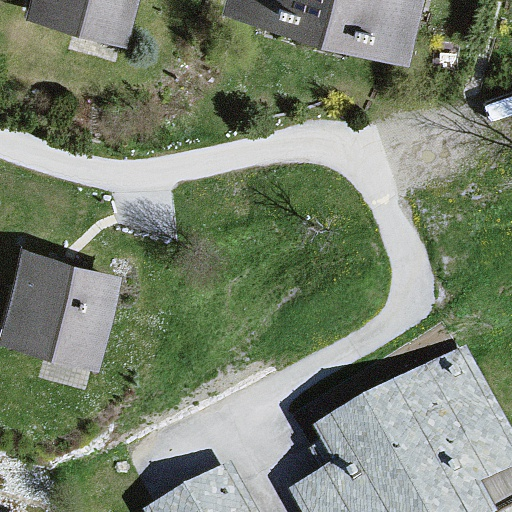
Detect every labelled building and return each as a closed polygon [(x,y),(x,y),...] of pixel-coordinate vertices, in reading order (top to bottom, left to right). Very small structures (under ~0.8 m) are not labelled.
[(134,0),(24,0),(18,21),(120,50),(134,0)] [(420,0),(219,0),(213,22),(402,71),(420,0)] [(123,278),(17,253),(0,321),(0,349),(99,373),(123,278)] [(511,492),(511,444),(468,360),(316,439),(336,477),(293,499),(300,511),(489,511),(486,506),(511,492)] [(253,511),(235,475),(163,511),(253,511)]
